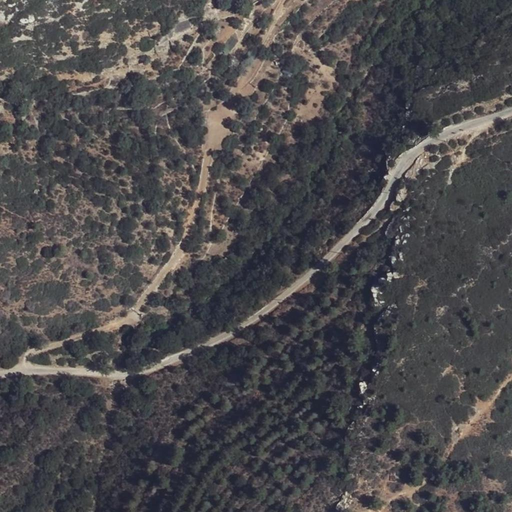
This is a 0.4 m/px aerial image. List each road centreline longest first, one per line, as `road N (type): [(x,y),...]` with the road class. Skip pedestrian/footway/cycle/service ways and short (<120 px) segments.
road 1 (unclassified): [(0,374),(149,369),(236,329),(366,220),(417,149),(479,117),(511,110)]
road 2 (track): [(23,372),(26,355),(131,317),(180,249),(221,115)]
